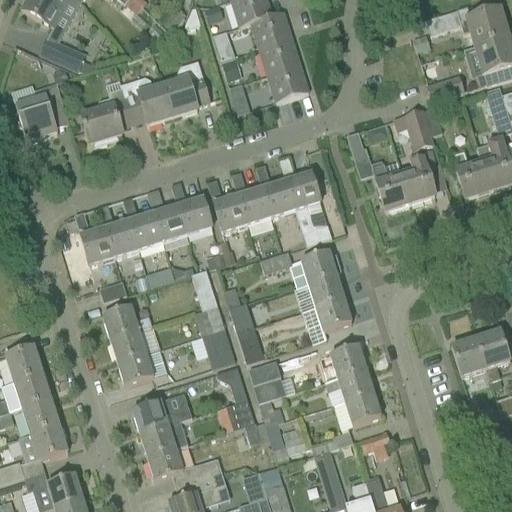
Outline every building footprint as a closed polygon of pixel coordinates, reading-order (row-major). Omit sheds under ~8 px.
[(61,0),(30,0),(21,17),(38,27),(53,35),(70,5),(61,0)] [(109,0),(136,21),(146,9),(135,0),(109,0)] [(263,0),(253,0),(230,8),(238,35),(250,31),(271,24),(263,0)] [(203,17),(207,29),(222,25),(219,13),(203,17)] [(160,32),(169,39),(183,22),(173,15),(160,32)] [(191,15),(184,34),(186,35),(187,40),(196,37),(195,33),(200,32),(195,15),(191,15)] [(466,15),(444,22),(425,27),(430,43),(460,33),(462,40),(469,38),(474,54),(507,44),(499,16),(469,25),(466,15)] [(271,24),(250,31),(258,57),(290,46),(282,20),(271,24)] [(35,61),(47,33),(35,29),(24,57),(35,61)] [(147,37),(161,50),(168,43),(154,30),(147,37)] [(226,41),(212,45),(216,55),(229,51),(226,41)] [(412,46),(416,59),(429,55),(425,42),(412,46)] [(511,60),(507,44),(474,54),(482,81),(474,84),(477,95),(511,84),(511,60)] [(290,46),(258,57),(266,83),(299,73),(290,46)] [(46,47),(39,62),(58,70),(76,78),(86,82),(101,77),(90,72),(80,68),(83,63),(64,55),(56,51),(46,47)] [(234,64),(220,69),(226,88),(228,88),(240,84),(234,64)] [(179,88),(161,94),(171,126),(196,118),(195,114),(209,109),(197,69),(179,74),(176,80),(179,88)] [(299,73),(266,83),(275,110),(307,100),(299,73)] [(52,79),(55,89),(73,83),(72,79),(66,80),(65,78),(62,77),(52,79)] [(426,94),(427,97),(431,109),(462,100),(457,84),(426,94)] [(135,87),(119,92),(125,110),(138,106),(147,133),(171,126),(161,94),(151,97),(149,89),(147,86),(138,85),(135,87)] [(96,119),(81,124),(89,151),(90,151),(92,155),(106,151),(105,146),(120,141),(119,136),(132,132),(125,110),(119,92),(118,90),(109,93),(111,98),(107,99),(108,104),(97,108),(94,112),(96,119)] [(55,91),(52,92),(33,98),(36,107),(14,114),(26,150),(56,141),(52,126),(65,122),(55,91)] [(240,91),(228,95),(232,108),(244,105),(240,91)] [(250,117),(264,112),(259,95),(245,99),(250,117)] [(487,98),(483,99),(497,144),(511,139),(509,131),(505,119),(500,102),(498,95),(487,98)] [(511,98),(500,102),(505,119),(509,131),(511,130),(511,98)] [(441,140),(433,115),(421,119),(432,153),(433,153),(430,143),(441,140)] [(431,152),(421,119),(392,128),(396,139),(408,135),(413,152),(419,156),(431,152)] [(364,155),(362,155),(357,140),(345,143),(360,186),(373,182),(384,219),(409,212),(400,182),(399,183),(395,168),(383,172),(379,168),(369,171),(364,155)] [(492,166),(480,170),(489,199),(511,192),(511,186),(500,148),(487,151),(492,166)] [(412,178),(400,182),(409,212),(434,204),(425,175),(434,172),(430,158),(428,157),(420,160),(420,159),(407,163),(412,178)] [(450,163),(458,188),(464,207),(489,199),(480,170),(467,174),(463,159),(450,163)] [(283,182),(292,179),(287,165),(278,168),(283,182)] [(254,175),(258,189),(268,186),(263,172),(254,175)] [(230,183),(234,197),(244,194),(239,180),(230,183)] [(310,181),(285,189),(294,218),(305,254),(330,246),(326,233),(312,237),(305,215),(319,210),(310,181)] [(206,190),(210,204),(219,201),(215,188),(206,190)] [(285,189),(261,196),(270,226),(294,218),(285,189)] [(179,190),(170,193),(174,207),(184,204),(179,190)] [(261,196),(237,204),(246,233),(270,226),(261,196)] [(155,198),(146,201),(150,215),(159,212),(155,198)] [(212,211),(218,231),(221,241),(246,233),(237,204),(212,211)] [(131,205),(122,208),(126,222),(135,219),(131,205)] [(201,206),(177,213),(186,243),(210,235),(201,206)] [(107,212),(97,215),(102,229),(111,226),(107,212)] [(177,213),(153,221),(162,250),(186,243),(177,213)] [(83,220),(73,223),(78,237),(87,234),(83,220)] [(153,221),(128,229),(138,258),(162,250),(153,221)] [(128,229),(105,236),(114,265),(138,258),(128,229)] [(114,265),(105,236),(80,244),(89,273),(114,265)] [(68,252),(65,241),(55,243),(57,248),(59,255),(68,252)] [(219,249),(225,271),(235,268),(232,257),(229,258),(226,247),(219,249)] [(205,263),(209,277),(225,273),(221,259),(205,263)] [(287,259),(260,268),(264,282),(288,274),(291,273),(291,271),(287,259)] [(309,265),(300,268),(307,292),(336,283),(335,280),(340,279),(336,267),(331,269),(328,259),(309,265)] [(142,271),(140,264),(132,266),(134,273),(142,271)] [(169,274),(157,278),(161,291),(173,287),(169,274)] [(216,312),(205,278),(190,283),(201,317),(205,316),(216,312)] [(145,282),(134,285),(138,297),(149,293),(145,282)] [(336,283),(307,292),(314,316),(343,307),(336,283)] [(121,290),(117,291),(98,296),(102,310),(125,303),(121,290)] [(233,294),(221,297),(227,315),(239,312),(233,294)] [(343,307),(314,316),(322,339),(323,339),(331,336),(350,331),(343,307)] [(239,312),(227,315),(235,340),(247,337),(253,335),(246,310),(239,312)] [(193,320),(201,344),(224,337),(216,312),(205,316),(201,317),(193,320)] [(147,324),(134,328),(130,314),(101,323),(108,346),(137,337),(150,333),(147,324)] [(137,337),(108,346),(116,371),(158,357),(150,334),(137,338),(137,337)] [(247,337),(235,340),(246,370),(246,372),(263,367),(253,335),(247,337)] [(224,337),(201,344),(188,348),(194,366),(207,362),(211,376),(234,369),(224,337)] [(499,338),(475,346),(485,377),(483,377),(487,389),(498,385),(494,374),(509,369),(499,338)] [(485,377),(475,346),(450,353),(460,384),(483,377),(485,377)] [(330,364),(320,371),(325,390),(337,386),(365,377),(364,373),(368,372),(363,357),(359,358),(358,353),(339,359),(329,362),(330,364)] [(4,364),(12,390),(42,381),(34,355),(4,364)] [(158,357),(116,371),(124,395),(152,386),(165,382),(158,357)] [(258,410),(269,407),(268,406),(273,405),(268,388),(279,385),(275,369),(248,378),(257,410),(258,410)] [(216,386),(228,391),(235,410),(246,407),(238,383),(236,374),(215,380),(216,386)] [(325,390),(324,390),(327,399),(339,395),(344,410),(372,401),(365,377),(337,386),(325,390)] [(12,390),(1,394),(9,419),(20,415),(20,416),(50,407),(42,381),(12,390)] [(131,417),(138,441),(179,429),(179,428),(191,424),(188,414),(172,419),(168,406),(159,408),(156,399),(138,405),(141,414),(131,417)] [(372,401),(344,410),(351,434),(361,431),(380,425),(372,401)] [(511,402),(494,408),(497,417),(500,426),(511,421),(511,402)] [(20,416),(28,442),(29,442),(58,433),(50,407),(20,416)] [(235,410),(225,414),(217,416),(224,439),(232,437),(243,434),(253,431),(246,407),(235,410)] [(269,407),(258,410),(265,434),(277,430),(276,429),(283,427),(278,414),(271,416),(269,407)] [(0,409),(0,422),(9,420),(5,408),(0,409)] [(500,426),(497,417),(473,425),(476,433),(500,426)] [(9,420),(0,422),(0,435),(12,431),(9,420)] [(179,429),(138,441),(146,465),(186,452),(179,429)] [(277,430),(265,434),(278,473),(352,450),(348,437),(328,443),(330,448),(304,455),(298,434),(279,439),(277,430)] [(253,431),(243,434),(249,452),(259,449),(253,431)] [(18,445),(25,470),(36,467),(37,469),(67,459),(58,433),(29,442),(28,442),(18,445)] [(385,440),(352,450),(356,461),(371,457),(375,467),(387,463),(384,453),(388,451),(385,440)] [(186,452),(146,465),(153,489),(182,480),(181,477),(189,475),(193,489),(221,480),(216,466),(192,473),(186,452)] [(10,472),(0,474),(0,491),(23,484),(19,472),(18,469),(10,472)] [(343,511),(332,475),(319,480),(328,511),(343,511)] [(167,510),(167,511),(211,511),(229,507),(221,480),(193,489),(177,494),(181,505),(167,510)] [(46,492),(31,497),(35,511),(62,511),(81,506),(74,482),(45,491),(46,492)] [(378,486),(365,490),(371,511),(385,511),(383,503),(383,502),(378,486)] [(351,511),(371,511),(365,490),(351,494),(356,511),(351,511)] [(286,511),(281,492),(266,497),(270,511),(286,511)]
